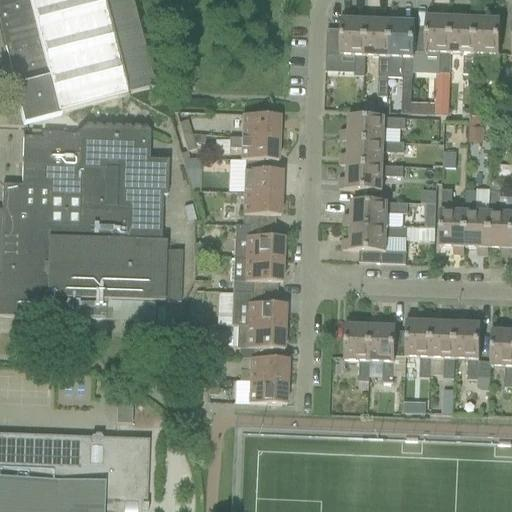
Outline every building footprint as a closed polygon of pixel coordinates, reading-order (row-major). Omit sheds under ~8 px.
[(38,0),(0,0),(0,29),(2,37),(13,34),(12,29),(19,27),(22,37),(38,32),(30,2),(38,0)] [(38,0),(30,2),(38,32),(22,37),(19,27),(12,29),(13,34),(2,37),(24,124),(153,91),(128,0),(38,0)] [(451,21),(437,20),(437,15),(432,15),(432,13),(427,12),(427,20),(426,20),(426,31),(414,30),(413,61),(412,69),(412,76),(449,77),(449,57),(451,21)] [(475,22),(461,21),(461,16),(456,16),(456,14),(451,13),(451,21),(449,57),(463,57),(462,78),(473,78),(473,58),(475,22)] [(475,22),(473,58),(487,58),(486,79),(497,79),(499,43),(499,23),(485,22),(485,17),(480,17),(480,14),(475,14),(475,22)] [(365,59),(366,24),(352,23),(353,18),(347,17),(347,15),(342,15),(341,33),(327,33),(326,58),(354,59),(354,79),(364,80),(365,59)] [(390,24),(376,24),(376,18),(371,18),(371,16),(366,16),(366,24),(365,59),(379,60),(378,80),(388,81),(389,60),(390,24)] [(413,61),(414,30),(415,25),(400,25),(400,19),(395,19),(395,17),(390,17),(390,24),(389,60),(402,61),(402,81),(412,82),(412,69),(413,61)] [(277,143),(278,128),(278,120),(241,119),(240,141),(277,143)] [(383,146),(384,132),(404,133),(404,122),(368,121),(348,120),(348,134),(342,134),(342,139),(340,139),(340,145),(347,145),(383,146)] [(178,126),(182,140),(190,138),(186,123),(178,126)] [(0,317),(104,321),(154,323),(154,306),(180,307),(181,255),(165,254),(165,246),(160,246),(161,200),(166,200),(167,182),(167,164),(148,163),(148,135),(143,129),(138,134),(133,129),(128,133),(123,129),(118,133),(114,128),(109,133),(104,128),(99,133),(95,128),(90,132),(85,127),(70,142),(62,141),(61,137),(60,137),(40,136),(40,140),(22,140),(20,189),(2,188),(0,237),(0,240),(5,241),(4,259),(0,259),(0,317)] [(482,131),(469,130),(468,146),(482,147),(482,131)] [(194,152),(192,146),(204,146),(204,138),(190,138),(182,140),(186,155),(194,152)] [(276,165),(277,143),(240,141),(229,141),(228,151),(240,151),(239,164),(244,164),(272,165),(276,165)] [(382,170),(383,156),(403,157),(403,147),(383,146),(347,145),(347,158),(342,158),(341,163),(339,163),(339,168),(346,169),(346,168),(382,170)] [(188,162),(182,162),(191,195),(199,195),(201,163),(188,162)] [(244,164),(243,196),(280,198),(280,175),(272,175),(272,165),(244,164)] [(381,195),(382,180),(402,181),(402,176),(403,171),(382,170),(346,168),(346,169),(346,174),(346,182),(341,182),(340,187),(338,187),(338,192),(346,193),(356,193),(356,201),(356,205),(380,206),(381,202),(381,195)] [(465,215),(451,214),(452,194),(441,194),(440,230),(439,250),(453,251),(453,256),(458,256),(458,258),(463,258),(464,251),(463,251),(465,215)] [(487,252),(489,216),(488,216),(475,215),(476,195),(465,195),(465,215),(463,251),(464,251),(477,252),(477,257),(482,257),(482,259),(487,259),(488,252),(487,252)] [(279,220),(280,198),(242,196),(241,229),(241,230),(249,230),(274,231),(274,220),(279,220)] [(489,216),(487,252),(488,252),(501,252),(501,258),(506,258),(506,260),(511,260),(511,253),(511,252),(511,216),(502,216),(502,200),(502,196),(489,196),(488,216),(489,216)] [(407,214),(407,208),(387,207),(387,206),(380,206),(356,205),(351,205),(351,219),(345,219),(345,224),(343,224),(343,227),(343,229),(350,230),(350,229),(386,231),(386,229),(386,217),(407,218),(407,214)] [(281,265),(282,250),(282,242),(273,242),(274,231),(249,230),(241,230),(241,229),(234,229),(234,244),(233,244),(232,263),(281,265)] [(342,248),(342,253),(349,254),(359,254),(359,266),(362,266),(380,267),(405,268),(405,255),(406,242),(406,232),(386,231),(350,230),(350,243),(344,243),(344,248),(342,248)] [(230,262),(229,285),(231,285),(231,296),(250,296),(276,298),(276,287),(281,287),(281,265),(232,263),(230,262)] [(231,296),(230,328),(237,328),(241,329),(283,332),(284,317),(284,309),(280,309),(275,309),(276,298),(250,296),(231,296)] [(431,326),(417,325),(418,320),(412,320),(412,317),(407,317),(407,325),(406,335),(405,360),(405,361),(420,361),(419,381),(424,382),(429,382),(429,375),(430,361),(431,326)] [(431,326),(430,361),(444,362),(443,382),(453,383),(454,362),(455,327),(441,326),(442,321),(436,320),(436,318),(431,318),(431,326)] [(478,363),(479,348),(480,328),(466,327),(466,322),(460,321),(460,319),(455,319),(455,327),(454,362),(468,363),(467,383),(477,384),(477,390),(480,392),(490,392),(490,370),(491,364),(478,363)] [(370,329),(357,329),(357,323),(352,323),(352,321),(346,321),(346,328),(344,364),(359,365),(358,385),(368,385),(369,365),(370,329)] [(405,360),(406,335),(395,335),(395,330),(381,330),(381,324),(376,324),(376,322),(373,322),(370,322),(370,329),(369,365),(383,366),(382,386),(392,386),(393,366),(394,360),(405,360)] [(511,334),(503,334),(503,329),(497,329),(498,327),(492,326),(492,334),(491,354),(491,364),(490,370),(505,370),(504,391),(511,391),(511,334)] [(237,328),(236,352),(244,353),(252,353),(252,362),(278,363),(278,354),(282,354),(283,346),(283,332),(241,329),(237,328)] [(239,374),(239,384),(248,384),(248,385),(285,386),(286,372),(286,364),(282,363),(278,363),(252,362),(249,362),(249,375),(239,374)] [(210,368),(209,382),(218,383),(219,369),(210,368)] [(217,399),(218,383),(209,382),(208,398),(217,399)] [(285,409),(285,386),(248,385),(247,407),(285,409)] [(130,406),(114,405),(113,429),(129,429),(130,406)] [(88,441),(88,442),(0,438),(0,511),(139,511),(139,508),(145,508),(145,507),(144,507),(146,444),(99,442),(99,441),(98,441),(98,447),(90,447),(90,441),(88,441)]
